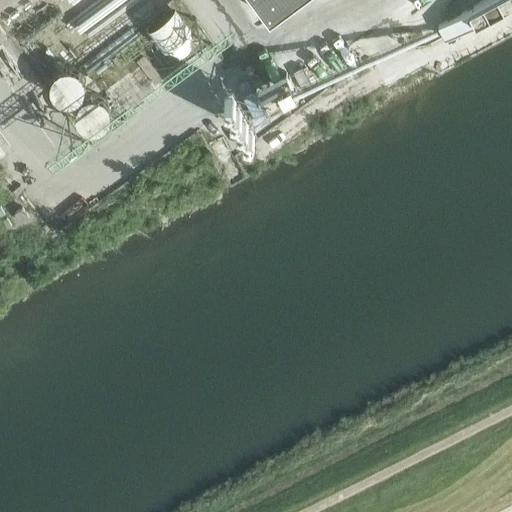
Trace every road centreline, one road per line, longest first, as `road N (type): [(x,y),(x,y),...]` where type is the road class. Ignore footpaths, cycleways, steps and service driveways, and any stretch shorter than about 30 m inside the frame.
road 1 (unknown): [(0,135),(22,156),(56,165),(98,155),(230,64),(354,0)]
road 2 (track): [(311,511),(511,408)]
